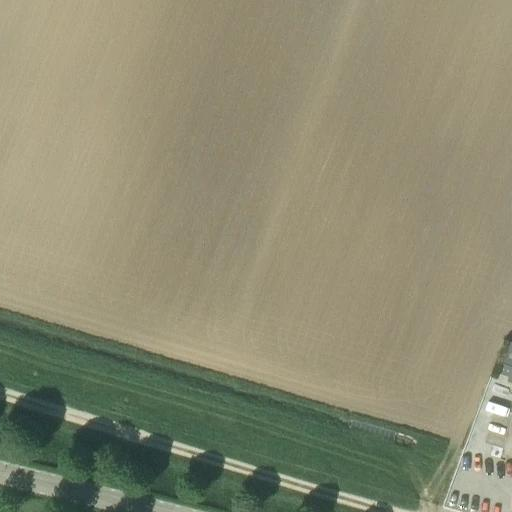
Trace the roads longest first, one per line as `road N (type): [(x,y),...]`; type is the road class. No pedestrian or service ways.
road 1 (track): [(389,511),(0,393)]
road 2 (tertiary): [(160,511),(0,471)]
